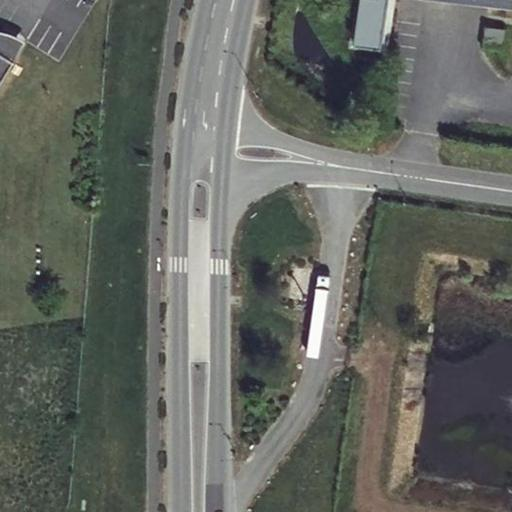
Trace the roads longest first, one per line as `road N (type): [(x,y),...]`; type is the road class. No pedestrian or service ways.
road 1 (tertiary): [(182,144),(178,511)]
road 2 (tertiary): [(216,511),(222,149)]
road 3 (unclassified): [(222,149),(511,193)]
road 4 (tertiary): [(222,149),(248,0)]
road 5 (tertiary): [(205,0),(182,144)]
